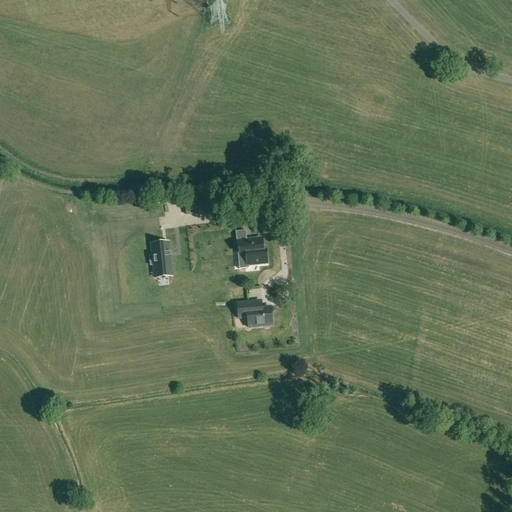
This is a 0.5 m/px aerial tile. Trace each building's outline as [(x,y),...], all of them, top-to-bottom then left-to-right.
[(210,213),(207,195),(184,197),(185,215),(210,213)] [(103,215),(108,322),(126,321),(122,214),(103,215)] [(202,289),(197,223),(168,225),(170,245),(177,244),(178,263),(184,263),(186,291),(202,289)] [(219,256),(229,255),(224,225),(205,228),(206,235),(215,234),(219,256)] [(246,231),(236,232),(238,252),(241,251),(241,257),(248,256),(249,265),(266,264),(265,251),(262,251),(261,238),(247,240),(246,231)] [(162,243),(146,245),(149,275),(165,273),(164,257),(164,252),(163,252),(162,243)] [(234,313),(233,301),(165,305),(166,317),(234,313)] [(247,318),(248,328),(272,325),(271,309),(258,311),(258,308),(249,309),(248,302),(237,303),(238,319),(247,318)]
